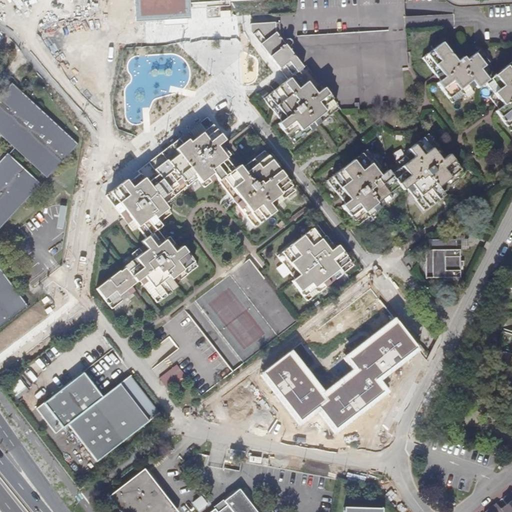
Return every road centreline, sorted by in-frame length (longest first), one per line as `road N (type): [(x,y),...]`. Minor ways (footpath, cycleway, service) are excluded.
road 1 (unclassified): [(390,460),(184,422),(76,285),(81,260)]
road 2 (unclassified): [(460,322),(390,460)]
